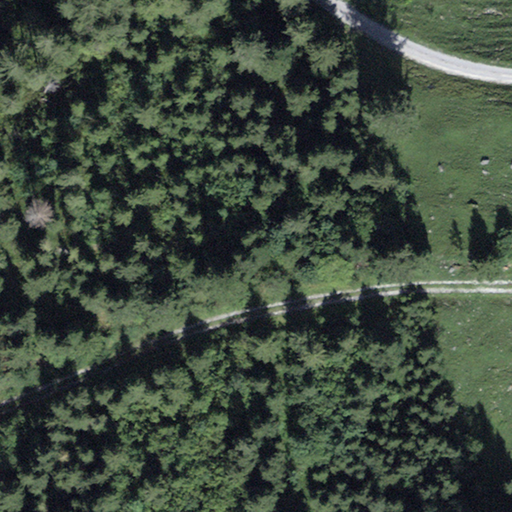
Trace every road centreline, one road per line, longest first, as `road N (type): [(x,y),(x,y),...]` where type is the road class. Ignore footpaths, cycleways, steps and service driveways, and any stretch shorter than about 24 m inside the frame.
road 1 (track): [(511,285),(376,290),(211,326),(0,411)]
road 2 (track): [(511,73),(430,55),(329,0)]
